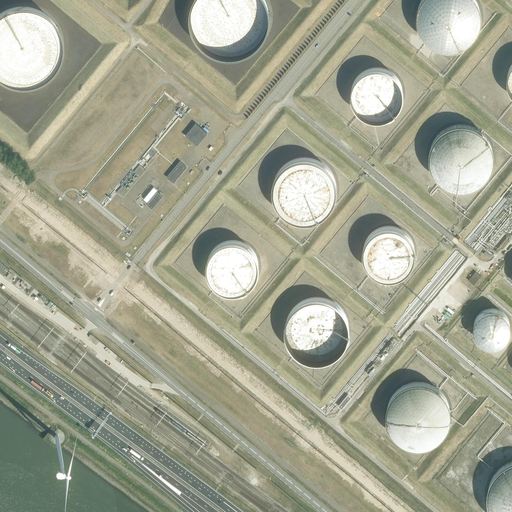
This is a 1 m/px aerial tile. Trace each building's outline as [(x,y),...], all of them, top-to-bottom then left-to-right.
[(190,23),(193,32),(197,40),(204,46),(211,51),(219,55),(228,56),(237,55),(246,53),(253,48),(260,42),(265,35),(268,26),(270,18),(269,9),(266,0),(193,0),(191,6),(190,14),(190,23)] [(417,27),(420,33),(424,38),(429,43),(435,46),(442,48),(449,48),(455,47),(462,45),(467,41),(472,37),(476,31),(479,25),(480,18),(480,12),(478,5),(475,0),(419,0),(416,7),(415,13),(415,20),(417,27)] [(0,78),(3,81),(11,84),(20,85),(29,85),(38,82),(45,78),(52,71),(57,64),(60,56),(62,47),(61,38),(58,29),(54,22),(48,15),(41,10),(32,7),(23,5),(14,6),(6,9),(0,11),(0,78)] [(352,102),(355,107),(358,111),(362,115),(367,117),(372,119),(377,119),(383,118),(388,117),(392,114),(396,110),(399,106),(401,101),(402,95),(402,90),(401,85),(399,80),(395,76),(391,72),(386,70),(381,68),(376,68),(371,69),(366,70),(361,73),(357,77),(354,81),(352,86),(351,92),(351,97),(352,102)] [(196,123),(185,135),(193,142),(197,145),(208,133),(196,123)] [(430,166),(433,172),(437,178),(442,182),(448,185),(454,187),(461,188),(468,187),(474,185),(480,181),(485,176),(489,171),(491,164),(493,158),(492,151),(491,144),(488,138),(484,133),(479,129),(473,125),(466,123),(459,123),(453,124),(446,126),(440,130),(435,134),(432,140),(429,146),(428,153),(428,160),(430,166)] [(272,199),(275,205),(280,210),(285,215),(291,218),(297,220),(304,220),(311,219),(317,217),(323,214),(328,209),(332,203),(334,197),(335,190),(335,184),(334,177),(331,171),(327,166),(321,161),(315,158),(309,156),(302,156),(295,157),(289,159),(283,162),(278,167),(274,173),(272,179),(271,186),(271,192),(272,199)] [(173,183),(187,167),(180,161),(167,177),(173,183)] [(121,184),(123,185),(118,191),(124,196),(145,167),(140,164),(135,171),(132,168),(121,184)] [(152,208),(163,195),(158,191),(147,204),(152,208)] [(364,261),(366,265),(369,270),(373,273),(378,276),(383,277),(389,278),(394,277),(399,275),(404,272),(408,269),(411,264),(413,259),(414,254),(413,248),(412,243),(410,238),(407,234),(402,231),(398,228),(393,227),(387,226),(382,227),(377,229),(372,232),(368,235),(365,240),(363,245),(362,250),(362,255),(364,261)] [(209,274),(211,279),(215,283),(219,287),(223,289),(229,291),(234,291),(239,290),(244,289),(249,286),(253,282),(256,278),(258,273),(259,267),(259,262),(257,257),(255,252),(252,248),(248,244),(243,242),(238,240),(233,240),(227,241),(222,242),(218,245),(214,249),(211,253),(209,258),(208,264),(208,269),(209,274)] [(0,272),(3,275),(9,269),(0,260),(0,272)] [(475,271),(468,280),(474,285),(481,276),(475,271)] [(461,301),(471,289),(466,285),(456,297),(461,301)] [(285,340),(288,346),(292,351),(297,356),(303,359),(310,361),(317,361),(323,360),(330,358),(336,354),(341,350),(344,344),(347,338),(348,331),(348,325),(346,318),(343,312),(339,306),(334,302),(328,299),(322,297),(315,296),(308,297),(302,300),(296,303),(291,308),(287,313),(285,320),(283,326),(284,333),(285,340)] [(445,315),(450,319),(458,309),(449,301),(443,308),(447,312),(445,315)] [(474,333),(476,336),(478,339),(481,341),(484,343),(488,344),(492,345),(496,344),(499,343),(502,341),(505,338),(507,335),(509,332),(509,328),(509,324),(508,320),(507,317),(504,314),(501,312),(498,310),(495,309),(491,309),(487,309),(483,310),(480,312),(477,315),(475,318),(474,321),(473,325),(473,329),(474,333)] [(394,338),(385,348),(387,350),(389,351),(397,341),(394,338)] [(373,363),(367,371),(371,374),(377,366),(373,363)] [(387,425),(390,431),(394,436),(399,441),(405,444),(412,446),(419,446),(425,446),(432,443),(437,440),(442,435),(446,429),(449,423),(450,416),(450,410),(448,403),(445,397),(441,392),(436,387),(430,384),(423,382),(417,382),(410,383),(404,385),(398,388),(393,393),(389,399),(386,405),(385,412),(385,418),(387,425)] [(488,509),(489,511),(511,511),(511,460),(508,462),(501,467),(495,472),(491,478),(488,486),(486,493),(487,501),(488,509)]
